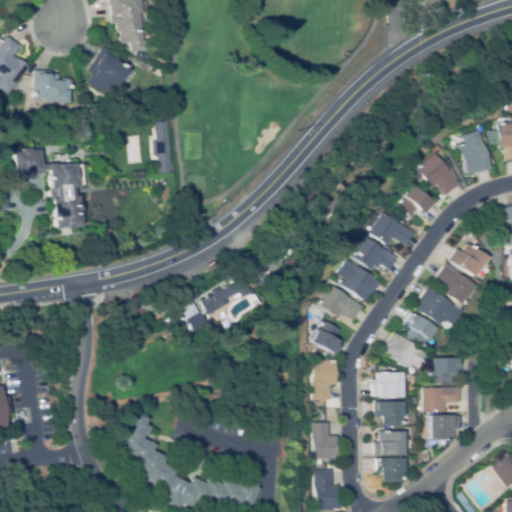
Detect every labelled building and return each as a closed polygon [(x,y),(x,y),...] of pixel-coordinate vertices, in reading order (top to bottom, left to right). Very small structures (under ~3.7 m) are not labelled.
[(104,0),(138,0),(140,12),(137,13),(141,40),(143,40),(144,50),(127,52),(126,43),(117,44),(116,36),(117,36),(117,31),(113,32),(112,23),(107,24),(106,16),(108,15),(107,5),(105,5),(104,0)] [(26,66),(4,95),(0,91),(0,41),(4,36),(17,46),(10,55),(14,58),(26,66)] [(109,97),(84,82),(90,73),(86,71),(99,47),(112,55),(109,59),(127,69),(123,77),(121,75),(109,97)] [(65,103),(37,102),(37,101),(30,100),(30,88),(34,88),(34,74),(37,74),(37,70),(49,70),(49,73),(56,74),(56,79),(59,79),(59,78),(67,78),(67,80),(69,80),(69,92),(65,92),(65,103)] [(503,110),(511,110),(511,87),(503,87),(503,110)] [(162,121),(166,166),(167,173),(165,173),(156,174),(155,155),(150,155),(149,141),(153,141),(152,132),(151,122),(162,121)] [(511,122),(511,160),(502,161),(501,147),(496,147),(495,123),(511,122)] [(477,130),(489,168),(475,173),(474,172),(465,175),(456,145),(463,143),(461,135),(477,130)] [(353,145),(349,165),(337,163),(341,143),(353,145)] [(11,176),(8,153),(17,152),(17,149),(26,148),(26,151),(36,150),(37,165),(50,164),(51,166),(55,165),(55,164),(62,164),(63,164),(70,164),(71,165),(77,165),(79,184),(75,184),(76,188),(80,188),(81,193),(76,193),(76,197),(69,198),(70,202),(75,201),(78,226),(77,226),(68,227),(68,228),(61,228),(59,229),(59,228),(50,229),(48,217),(47,199),(51,198),(51,195),(50,189),(46,190),(45,183),(44,183),(43,173),(44,173),(44,171),(38,171),(38,173),(36,173),(36,174),(27,175),(27,174),(22,175),(22,176),(13,177),(13,176),(11,176)] [(434,153),(447,171),(448,170),(458,184),(444,195),(435,183),(432,185),(433,187),(431,189),(415,168),(434,153)] [(305,208),(315,198),(313,195),(325,183),(326,185),(332,179),(342,189),(337,195),(340,198),(330,209),(331,210),(317,224),(310,218),(313,216),(305,208)] [(411,185),(432,204),(422,215),(416,209),(409,217),(395,203),(398,200),(394,195),(399,190),(403,194),(411,185)] [(511,204),(511,206),(511,242),(500,247),(492,225),(503,222),(498,209),(511,204)] [(382,212),(412,233),(404,245),(392,237),(387,245),(368,233),(382,212)] [(245,264),(261,250),(259,248),(276,234),(275,233),(287,222),(298,235),(282,249),(286,254),(277,261),(279,263),(266,274),(262,269),(254,276),(245,264)] [(364,236),(382,249),(382,248),(396,258),(385,274),(373,266),(370,270),(350,256),(364,236)] [(471,277),(446,260),(454,248),(459,252),(465,243),(485,257),(471,277)] [(346,259),(379,282),(371,294),(370,293),(364,301),(339,284),(343,277),(337,273),(346,259)] [(443,264),(474,286),(460,305),(440,291),(444,286),(433,278),(443,264)] [(247,290),(203,312),(198,302),(210,296),(207,291),(239,275),(247,290)] [(330,284),(349,298),(350,297),(363,306),(352,321),(340,313),(338,316),(339,317),(338,319),(316,304),(330,284)] [(426,287),(459,311),(445,330),(439,326),(438,326),(412,308),(414,305),(415,306),(418,301),(417,300),(426,287)] [(178,321),(194,312),(201,324),(189,331),(185,323),(181,325),(178,321)] [(409,312),(433,328),(419,348),(403,337),(407,331),(400,327),(409,312)] [(335,355),(310,342),(322,320),(339,329),(334,338),(342,342),(335,355)] [(394,332),(429,357),(414,377),(410,374),(413,370),(409,367),(406,371),(380,352),(382,350),(382,351),(386,345),(385,344),(394,332)] [(502,342),(511,342),(511,368),(509,368),(509,360),(502,360),(502,342)] [(429,358),(450,358),(450,359),(456,359),(456,376),(448,376),(448,383),(429,383),(429,358)] [(310,400),(310,360),(334,360),(334,385),(328,385),(328,400),(310,400)] [(400,397),(370,397),(370,379),(375,379),(375,372),(400,372),(400,397)] [(419,387),(439,387),(456,387),(456,402),(442,402),(442,412),(419,412),(419,387)] [(400,402),(400,426),(379,426),(379,423),(380,423),(380,416),(372,416),(372,409),(373,409),(373,402),(400,402)] [(174,508),(157,500),(160,494),(147,488),(150,482),(138,476),(140,470),(128,463),(130,457),(117,451),(120,445),(115,442),(133,404),(143,409),(140,416),(146,419),(143,424),(149,427),(145,437),(142,435),(140,438),(153,445),(150,451),(163,457),(160,463),(173,469),(170,475),(186,483),(189,477),(202,483),(205,478),(218,484),(221,478),(234,484),(236,478),(239,480),(240,477),(254,484),(253,487),(256,488),(246,507),(240,504),(237,510),(225,504),(222,510),(209,504),(206,509),(193,503),(190,509),(177,503),(174,508)] [(426,415),(449,415),(449,416),(455,416),(455,429),(450,429),(450,440),(426,440),(426,415)] [(310,459),(309,422),(326,422),(326,436),(334,436),(335,458),(310,459)] [(400,455),(370,455),(370,442),(376,442),(376,431),(400,431),(400,455)] [(511,489),(508,484),(503,487),(487,466),(504,453),(511,463),(511,489)] [(400,458),(400,482),(380,482),(380,471),(372,471),(372,458),(400,458)] [(311,510),(311,470),(329,470),(329,485),(335,485),(335,510),(311,510)] [(502,511),(502,501),(511,501),(511,511),(502,511)]
